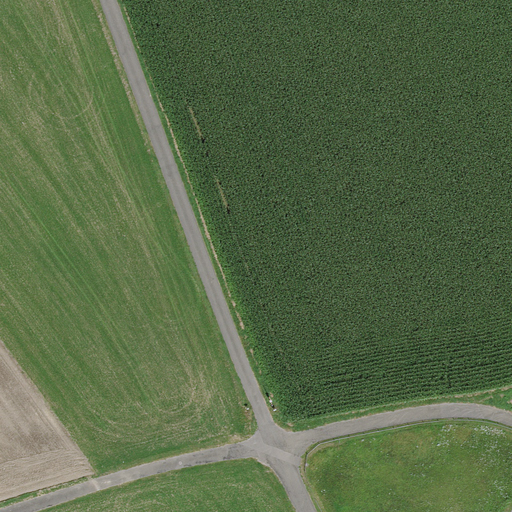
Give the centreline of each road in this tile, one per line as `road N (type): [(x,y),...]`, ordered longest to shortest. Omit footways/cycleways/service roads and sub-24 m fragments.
road 1 (residential): [(276,441),(106,0)]
road 2 (residential): [(6,511),(276,441)]
road 3 (residential): [(511,420),(486,411),(415,411),(276,441)]
